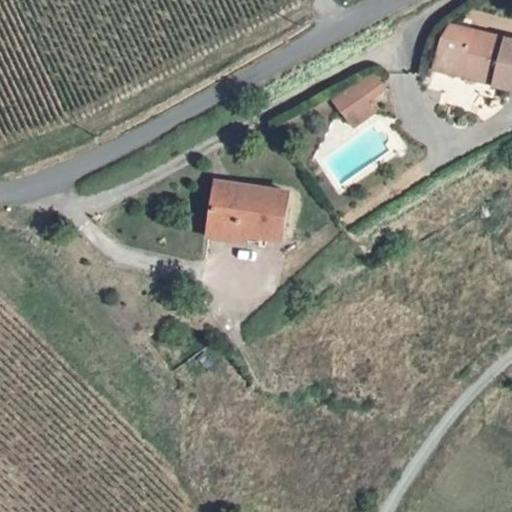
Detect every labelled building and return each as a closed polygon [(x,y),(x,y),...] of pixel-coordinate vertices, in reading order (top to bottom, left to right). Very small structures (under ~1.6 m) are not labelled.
[(497,72),(494,82),(511,86),(511,37),(451,20),(442,33),(433,61),(459,68),(462,61),(497,72)] [(459,68),(459,71),(494,82),(497,72),(462,61),(459,68)] [(383,111),(373,96),(359,106),(369,121),(383,111)] [(351,111),(361,126),(369,121),(359,106),(351,111)] [(293,252),(301,205),(226,193),(219,230),(258,237),(257,246),(293,252)] [(258,237),(219,230),(217,247),(255,254),(257,246),(258,237)]
